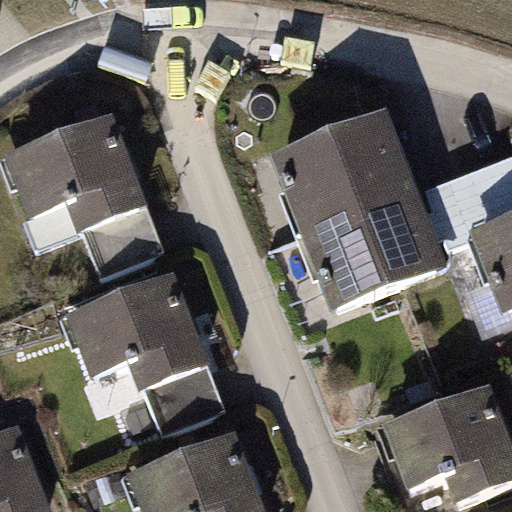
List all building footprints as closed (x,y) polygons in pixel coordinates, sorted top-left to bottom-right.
[(372,122),(259,166),(321,324),(434,280),(372,122)] [(95,129),(0,167),(0,217),(7,235),(46,219),(59,250),(132,219),(95,129)] [(511,219),(452,243),(485,326),(511,315),(511,219)] [(161,284),(43,335),(68,393),(108,375),(121,404),(199,370),(161,284)] [(478,400),(361,443),(384,503),(421,489),(429,511),(453,511),(511,490),(478,400)] [(49,511),(20,437),(0,445),(0,511),(49,511)] [(260,511),(230,439),(108,490),(117,511),(260,511)]
